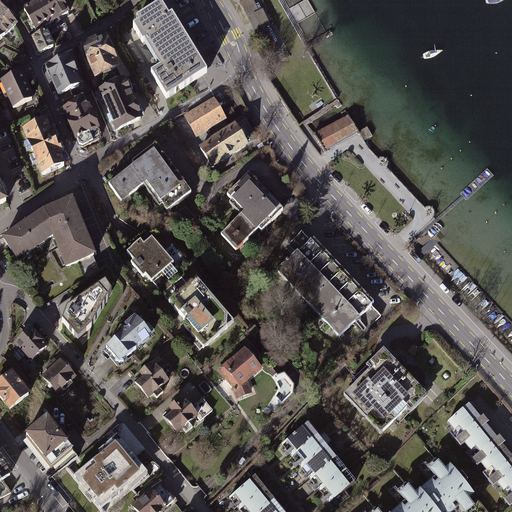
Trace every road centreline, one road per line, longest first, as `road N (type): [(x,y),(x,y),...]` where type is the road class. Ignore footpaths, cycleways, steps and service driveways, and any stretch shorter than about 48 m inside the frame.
road 1 (primary): [(246,74),(317,179),(511,388)]
road 2 (residential): [(0,295),(29,304),(202,511)]
road 3 (residential): [(80,170),(34,61),(137,0)]
road 4 (residential): [(80,170),(246,74)]
